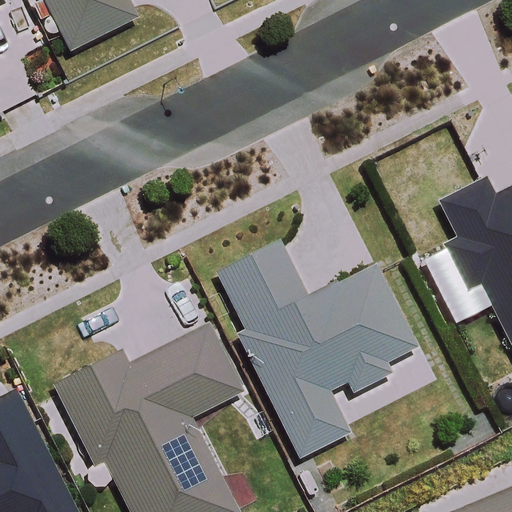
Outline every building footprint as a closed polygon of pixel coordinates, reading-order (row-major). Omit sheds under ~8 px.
[(42,0),(70,54),(138,20),(127,0),(42,0)] [(430,206),(450,245),(436,252),(459,299),(471,293),(511,373),(511,187),(489,199),(480,181),(430,206)] [(301,301),(274,245),(209,276),(238,336),(229,340),(290,468),(342,443),(320,399),(339,390),(344,401),(384,382),(379,371),(411,356),(369,269),(301,301)] [(116,355),(45,389),(87,475),(97,470),(117,511),(224,511),(182,425),(235,399),(201,330),(123,369),(116,355)] [(0,511),(64,511),(8,398),(0,401),(0,511)] [(511,511),(511,490),(459,511),(511,511)]
